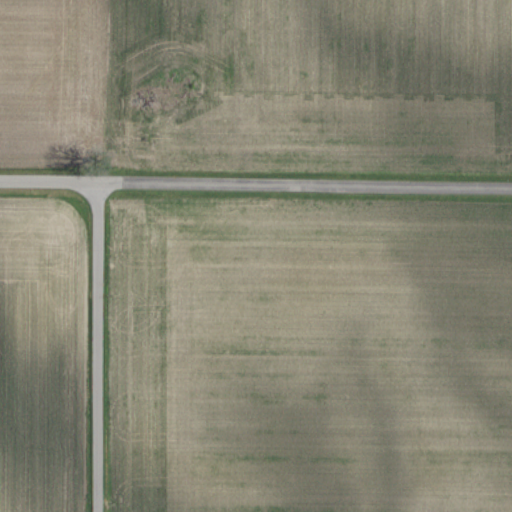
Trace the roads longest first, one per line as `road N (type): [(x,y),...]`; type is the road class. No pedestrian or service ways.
road 1 (residential): [(0,181),(511,188)]
road 2 (residential): [(98,511),(99,182)]
